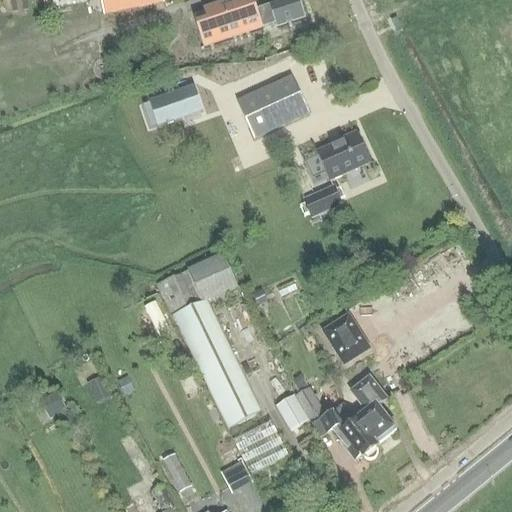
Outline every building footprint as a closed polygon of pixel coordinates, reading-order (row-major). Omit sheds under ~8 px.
[(164,2),(163,0),(99,0),(102,14),(164,2)] [(206,22),(196,25),(203,49),(204,50),(263,30),(262,30),(275,25),(276,30),(305,20),(298,0),(288,0),(256,11),(252,0),(232,0),(203,10),(206,22)] [(292,78),(237,103),(254,140),(308,115),(292,78)] [(193,83),(144,100),(158,136),(207,119),(193,83)] [(341,140),(342,143),(316,155),(330,184),(370,165),(356,134),(341,140)] [(295,205),(276,154),(215,177),(234,227),(295,205)] [(333,189),(304,202),(312,220),(341,207),(333,189)] [(228,431),(259,415),(205,304),(238,290),(223,256),(155,285),(228,431)] [(258,295),(249,298),(255,311),(264,307),(258,295)] [(349,316),(322,333),(344,368),(371,351),(349,316)] [(129,378),(118,383),(125,398),(136,393),(129,378)] [(301,378),(292,382),(298,393),(307,388),(301,378)] [(374,448),(376,447),(394,432),(376,409),(386,402),(369,380),(350,394),(364,412),(353,421),(374,448)] [(103,383),(90,390),(97,403),(109,397),(103,383)] [(310,424),(325,416),(309,389),(294,399),(310,424)] [(57,394),(40,403),(50,422),(67,412),(57,394)] [(293,399),(277,408),(292,433),(308,424),(293,399)] [(378,456),(378,453),(378,451),(376,450),(377,449),(376,447),(374,448),(353,421),(343,407),(331,416),(323,418),(334,444),(337,443),(353,463),(358,459),(360,462),(362,461),(364,462),(367,464),(369,464),(370,463),(371,463),(374,462),(376,460),(377,458),(378,456)] [(270,423),(233,442),(250,478),(290,459),(270,423)] [(175,456),(163,464),(179,495),(193,488),(175,456)] [(242,464),(221,475),(232,497),(253,486),(242,464)] [(151,495),(160,511),(168,511),(171,510),(175,508),(164,487),(151,495)]
